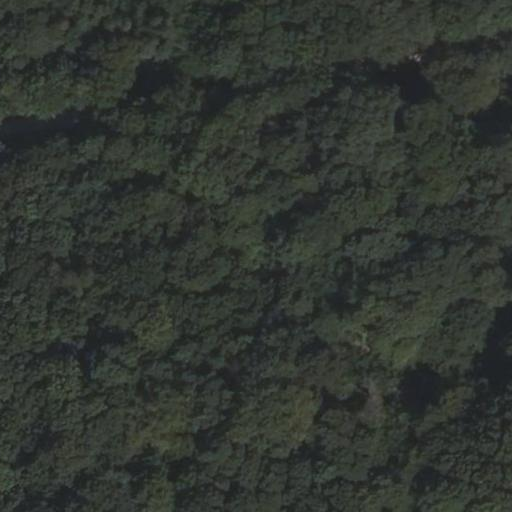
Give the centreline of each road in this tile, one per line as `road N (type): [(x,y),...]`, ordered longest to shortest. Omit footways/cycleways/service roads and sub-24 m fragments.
road 1 (track): [(0,130),(511,37)]
road 2 (track): [(395,58),(511,166)]
